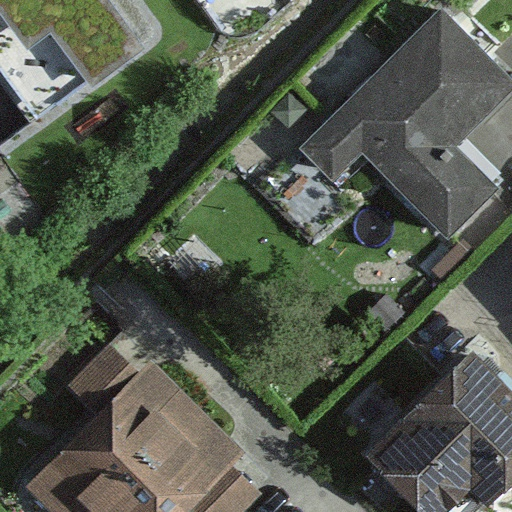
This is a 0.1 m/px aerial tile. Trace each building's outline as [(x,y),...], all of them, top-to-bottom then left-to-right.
[(159,45),(126,0),(0,0),(0,64),(45,127),(159,45)] [(511,102),(511,72),(448,11),(320,143),(360,182),(384,158),(466,237),(511,189),(511,183),(472,144),(511,102)] [(37,479),(71,511),(87,511),(184,412),(109,340),(71,379),(103,410),(37,479)] [(511,459),(511,385),(471,346),(378,439),(438,498),(469,468),(487,485),(511,459)] [(222,511),(255,479),(184,412),(87,511),(173,511),(189,496),(205,511),(222,511)]
